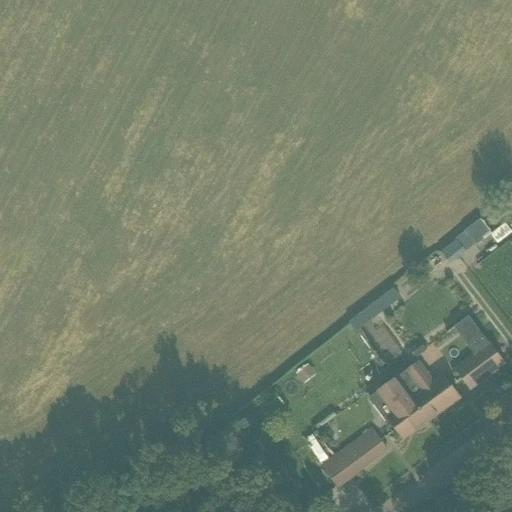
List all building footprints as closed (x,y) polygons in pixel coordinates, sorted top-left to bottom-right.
[(457,239),(441,252),(450,264),(474,244),(464,232),(456,238),(457,239)] [(393,289),(349,323),(356,332),(400,298),(393,289)] [(469,317),(454,328),(473,354),(455,368),(471,389),(504,365),(489,343),(469,317)] [(305,362),(294,371),(301,380),(312,371),(305,362)] [(419,364),(408,372),(395,383),(426,422),(459,398),(447,382),(444,378),(435,385),(419,364)] [(395,383),(391,386),(380,395),(396,416),(390,420),(403,439),(426,422),(395,383)] [(371,428),(323,465),(338,487),(387,451),(371,428)] [(278,469),(266,477),(274,492),(287,484),(278,469)]
